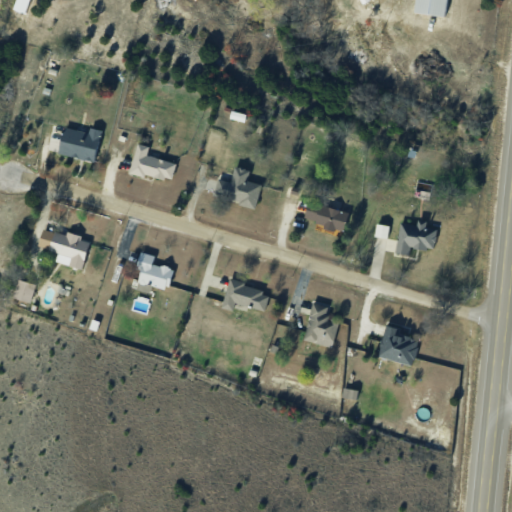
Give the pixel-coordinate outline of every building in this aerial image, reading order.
[(451,0),(420,0),(419,12),(450,16),(451,0)] [(95,163),(105,130),(90,126),(89,131),(68,126),(60,153),(95,163)] [(131,171),(172,181),(177,161),(149,155),(151,146),(138,143),(131,171)] [(251,180),(254,170),(237,166),(234,181),(220,178),(215,197),(258,207),(264,183),(251,180)] [(353,211),(311,201),(307,222),(348,231),(353,211)] [(397,253),(414,256),(416,246),(434,249),(439,226),(404,219),(397,253)] [(53,251),(59,252),(58,262),(85,267),(91,237),(56,231),(53,251)] [(170,288),(174,268),(156,264),(157,255),(143,252),(137,281),(170,288)] [(37,285),(22,279),(16,295),(31,301),(37,285)] [(236,309),(237,303),(268,309),(272,289),(229,280),(224,307),(236,309)] [(330,306),(315,302),(306,339),(334,346),(341,319),(328,316),(330,306)] [(379,355),(413,364),(421,335),(386,326),(379,355)]
